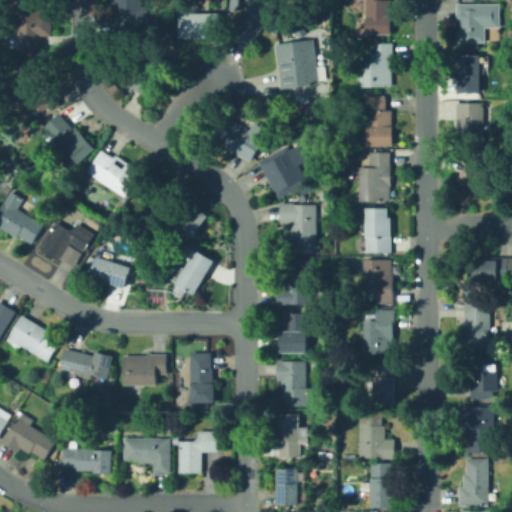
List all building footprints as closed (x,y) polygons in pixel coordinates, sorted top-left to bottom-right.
[(20,51),(20,0),(43,0),(43,15),(54,15),(53,36),(43,36),(43,51),(20,51)] [(145,33),(123,32),(123,0),(153,0),(153,1),(145,1),(145,33)] [(254,0),(272,0),(278,3),(275,9),(288,16),(278,34),(265,26),(252,48),(233,36),(254,0)] [(393,0),(394,34),(369,34),(368,0),(393,0)] [(486,41),(457,42),(456,5),(500,4),(501,27),(486,27),(486,41)] [(181,40),(180,13),(219,12),(220,39),(181,40)] [(279,45),(318,40),(323,85),(285,90),(279,45)] [(397,87),(367,88),(366,54),(381,54),(381,44),(397,44),(398,57),(396,57),(397,87)] [(151,54),(170,64),(152,95),(133,84),(151,54)] [(485,91),(462,92),(460,54),(484,54),(485,91)] [(42,64),(51,89),(58,87),(65,106),(35,116),(19,71),(42,64)] [(389,96),(389,110),(395,110),(396,146),(370,147),(368,97),(389,96)] [(486,145),(460,146),(459,101),(485,100),(486,145)] [(61,114),(75,129),(78,127),(97,149),(80,165),(71,154),(65,160),(58,152),(62,148),(46,128),(61,114)] [(231,118),(252,132),(257,124),(270,132),(253,162),(218,139),(231,118)] [(299,143),(310,162),(302,166),(311,183),(282,199),(262,162),(299,143)] [(104,150),(116,158),(117,155),(133,165),(128,173),(139,180),(128,198),(89,172),(104,150)] [(395,201),(363,202),(362,168),(372,168),(372,153),(393,153),(395,201)] [(504,180),(493,198),(462,179),(473,161),(504,180)] [(169,185),(210,217),(193,239),(152,207),(169,185)] [(0,212),(14,190),(27,198),(21,208),(46,224),(34,243),(21,235),(20,237),(0,224),(0,212)] [(283,204),(298,203),(298,205),(318,204),(319,254),(294,254),(293,223),(284,224),(283,204)] [(391,208),(392,218),(394,218),(395,253),(370,253),(368,209),(391,208)] [(95,214),(105,221),(101,229),(90,222),(95,214)] [(58,222),(72,230),(77,229),(80,224),(96,235),(86,252),(72,243),(61,261),(42,249),(58,222)] [(84,254),(76,267),(63,259),(72,246),(84,254)] [(198,250),(216,261),(197,296),(189,291),(184,298),(175,292),(180,285),(178,284),(198,250)] [(99,257),(133,267),(127,288),(93,278),(99,257)] [(511,257),(511,281),(475,281),(475,257),(511,257)] [(396,259),(397,305),(379,305),(379,292),(368,293),(367,260),(396,259)] [(280,305),(279,290),(289,290),(288,261),(314,261),(315,304),(280,305)] [(0,342),(0,301),(1,300),(19,311),(0,342)] [(494,348),(470,349),(468,302),(492,301),(494,348)] [(398,354),(367,355),(366,321),(379,321),(378,311),(397,310),(398,354)] [(25,314),(52,330),(49,335),(62,343),(52,362),(24,345),(21,349),(9,341),(25,314)] [(280,353),(280,330),(288,330),(288,314),(311,315),(311,353),(280,353)] [(67,349),(96,356),(97,352),(116,357),(110,380),(62,369),(67,349)] [(194,405),(192,354),(215,353),(217,404),(194,405)] [(126,356),(152,356),(152,355),(170,354),(170,375),(159,376),(160,386),(126,387),(126,356)] [(492,399),(474,400),(474,381),(483,380),(482,358),(499,357),(500,392),(492,392),(492,399)] [(283,377),(282,361),(309,361),(310,388),(314,388),(314,407),(287,408),(286,376),(283,377)] [(399,405),(372,405),(371,363),(397,362),(399,405)] [(0,438),(0,404),(15,414),(0,438)] [(479,407),(479,409),(499,409),(499,454),(473,454),(473,424),(467,425),(467,407),(479,407)] [(399,442),(399,461),(365,461),(365,412),(387,412),(387,428),(390,428),(390,441),(399,442)] [(282,461),(281,416),(304,415),(305,460),(282,461)] [(18,417),(56,440),(45,459),(32,451),(30,453),(20,447),(17,451),(2,441),(18,417)] [(181,474),(180,442),(196,441),(200,438),(200,432),(219,432),(220,453),(204,453),(205,473),(181,474)] [(139,465),(139,461),(127,461),(126,439),(172,438),(173,474),(155,474),(155,464),(139,465)] [(66,449),(114,450),(113,474),(95,474),(95,472),(79,472),(79,468),(65,468),(66,449)] [(492,506),(462,507),(461,487),(466,487),(466,476),(469,476),(469,460),(490,459),(492,506)] [(396,509),(375,509),(373,464),(395,463),(396,509)] [(280,506),(279,469),(301,468),(302,505),(280,506)]
